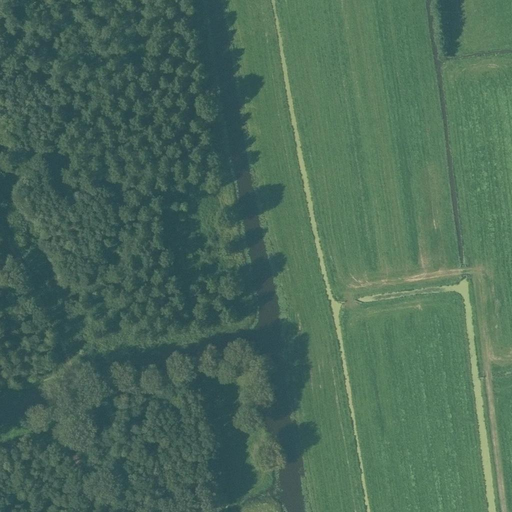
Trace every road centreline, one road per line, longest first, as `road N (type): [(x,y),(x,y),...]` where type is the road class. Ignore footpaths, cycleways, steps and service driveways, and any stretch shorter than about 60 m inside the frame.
road 1 (track): [(505,511),(449,69)]
road 2 (track): [(69,435),(80,399),(71,371),(0,226)]
